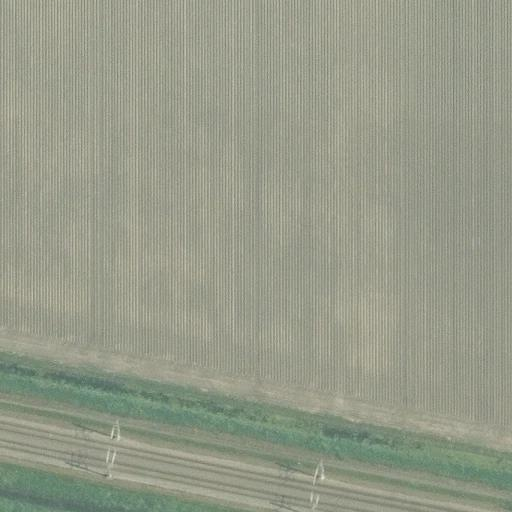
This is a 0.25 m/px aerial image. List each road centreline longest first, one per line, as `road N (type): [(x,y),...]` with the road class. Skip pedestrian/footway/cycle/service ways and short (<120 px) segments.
road 1 (track): [(511,496),(0,395)]
road 2 (track): [(216,511),(0,469)]
